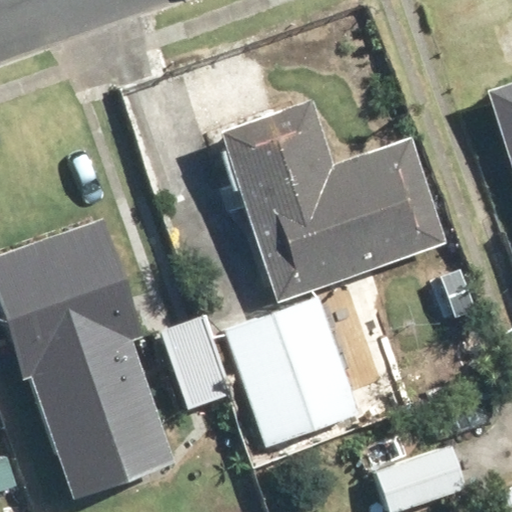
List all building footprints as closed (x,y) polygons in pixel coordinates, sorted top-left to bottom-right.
[(511,83),(491,90),(511,153),(511,83)] [(309,97),(224,125),(243,183),(240,184),(277,298),(429,248),(392,134),(328,155),(309,97)] [(97,215),(0,252),(0,313),(78,511),(195,466),(97,215)] [(322,308),(230,337),(266,450),(358,422),(322,308)] [(376,479),(389,511),(399,511),(456,489),(442,453),(376,479)] [(511,511),(511,482),(482,493),(488,511),(511,511)]
